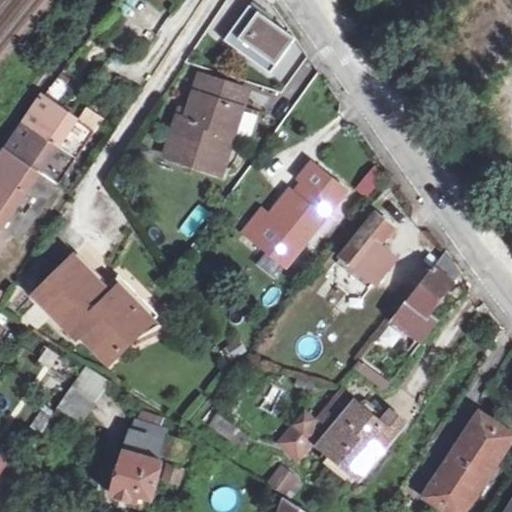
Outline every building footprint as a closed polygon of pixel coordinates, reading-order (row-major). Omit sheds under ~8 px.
[(224,39),(270,73),(297,37),(251,2),(224,39)] [(248,89),(204,76),(189,121),(183,120),(171,159),(224,176),(245,105),(243,105),(248,89)] [(10,146),(61,180),(104,117),(90,108),(83,119),(45,95),(20,131),(10,146)] [(10,146),(20,131),(13,125),(0,144),(0,218),(25,235),(61,180),(10,146)] [(349,191),(316,162),(304,178),(308,182),(298,193),(292,190),(253,235),(286,264),(349,191)] [(379,216),(343,257),(375,284),(397,257),(382,244),(395,228),(379,216)] [(82,249),(76,255),(108,288),(113,283),(82,249)] [(415,345),(420,349),(439,325),(428,316),(463,274),(448,253),(434,270),(436,272),(412,301),(409,300),(393,320),(419,339),(415,345)] [(121,275),(113,283),(108,288),(76,255),(37,292),(78,337),(82,333),(110,362),(159,315),(121,275)] [(386,392),(392,385),(360,362),(354,368),(386,392)] [(78,382),(98,396),(108,379),(88,366),(78,382)] [(21,395),(30,381),(11,369),(2,383),(21,395)] [(63,403),(61,406),(82,422),(101,398),(98,396),(78,382),(63,403)] [(404,424),(389,411),(382,420),(358,401),(323,444),(363,476),(404,424)] [(41,432),(53,412),(44,406),(31,426),(41,432)] [(475,430),(457,456),(489,477),(511,441),(511,431),(482,411),(471,427),(475,430)] [(219,413),(210,423),(239,446),(247,437),(219,413)] [(135,420),(114,494),(138,501),(137,506),(150,509),(164,461),(159,458),(161,451),(182,458),(186,444),(166,437),(166,430),(135,420)] [(450,511),(465,511),(489,477),(457,456),(439,482),(436,479),(426,496),(450,511)] [(269,482),(291,493),(300,474),(278,464),(269,482)] [(278,511),(308,511),(282,501),(278,511)]
